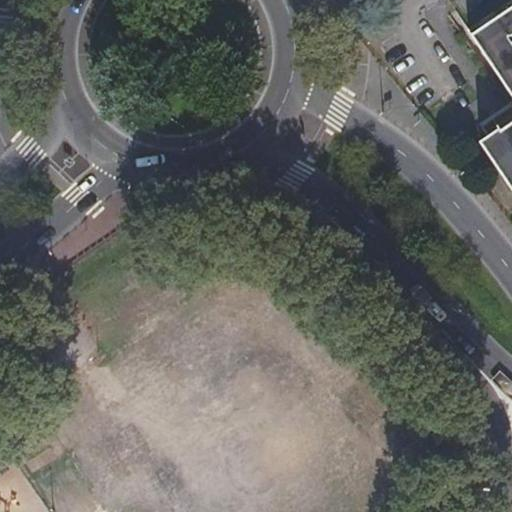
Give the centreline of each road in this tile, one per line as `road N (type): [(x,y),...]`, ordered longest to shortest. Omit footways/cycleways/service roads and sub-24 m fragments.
road 1 (primary): [(246,145),(345,212),(392,257),(481,370)]
road 2 (primary): [(511,272),(412,162),(287,83)]
road 3 (secondary): [(0,266),(134,164)]
road 4 (primary): [(481,370),(503,478),(497,511)]
